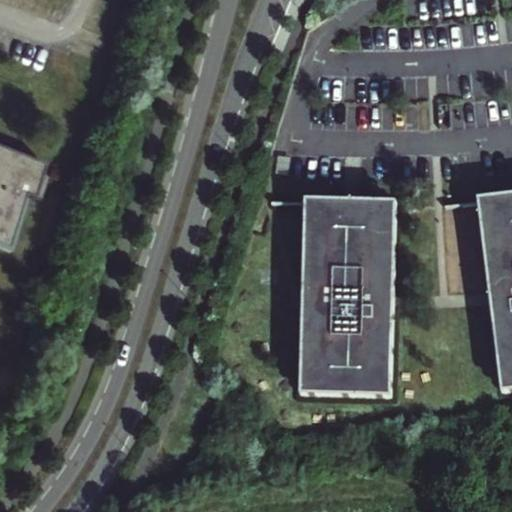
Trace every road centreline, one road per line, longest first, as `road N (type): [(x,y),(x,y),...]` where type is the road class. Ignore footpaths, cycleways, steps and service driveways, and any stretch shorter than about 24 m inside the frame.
road 1 (tertiary): [(73,511),(133,406),(270,0)]
road 2 (tertiary): [(227,0),(115,384),(71,471),(40,511)]
